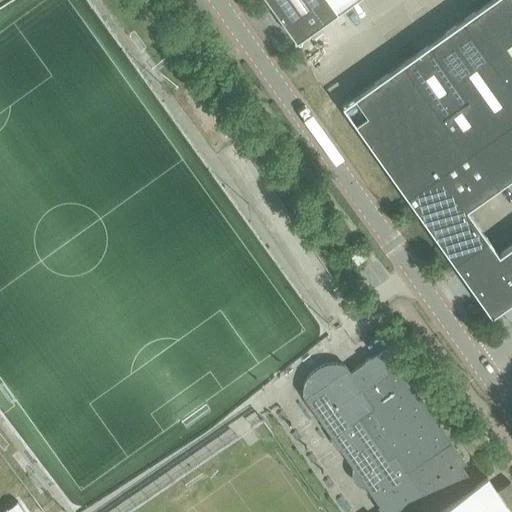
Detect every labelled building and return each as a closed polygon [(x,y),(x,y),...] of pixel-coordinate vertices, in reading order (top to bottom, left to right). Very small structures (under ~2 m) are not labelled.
[(327,0),(266,0),(295,40),(335,11),(327,0)] [(327,0),(335,11),(350,0),(327,0)] [(511,0),(490,0),(461,21),(511,91),(511,0)] [(511,91),(461,21),(428,44),(466,98),(440,117),(466,154),(471,150),(511,120),(511,91)] [(428,44),(401,63),(440,117),(466,98),(428,44)] [(401,63),(341,106),(405,197),(439,173),(466,154),(440,117),(401,63)] [(511,120),(471,150),(497,187),(511,176),(511,120)] [(466,154),(439,173),(465,210),(465,209),(497,187),(471,150),(466,154)] [(439,173),(405,197),(453,263),(486,239),(465,209),(465,210),(439,173)] [(486,239),(453,263),(490,316),(511,300),(511,244),(497,255),(486,239)] [(363,246),(349,257),(355,264),(366,256),(367,255),(368,254),(365,250),(363,246)] [(375,330),(379,336),(385,332),(381,326),(375,330)] [(303,389),(302,394),(352,467),(352,470),(351,474),(352,477),(354,481),(356,483),(359,485),(363,486),(366,486),(384,511),(435,511),(474,485),(461,465),(464,463),(385,348),(350,372),(344,364),(336,363),(328,363),(320,365),(316,368),(309,374),(307,377),(303,385),(303,389)] [(474,485),(435,511),(511,511),(511,486),(508,482),(496,490),(486,477),(485,477),(474,485)] [(24,511),(17,501),(0,511),(24,511)]
